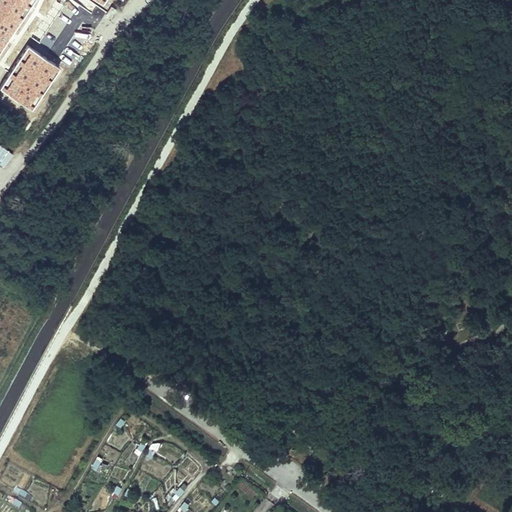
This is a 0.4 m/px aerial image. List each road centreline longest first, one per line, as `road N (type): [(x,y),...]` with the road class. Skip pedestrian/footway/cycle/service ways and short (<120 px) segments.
road 1 (residential): [(0,190),(145,0)]
road 2 (unclassified): [(330,511),(145,376)]
